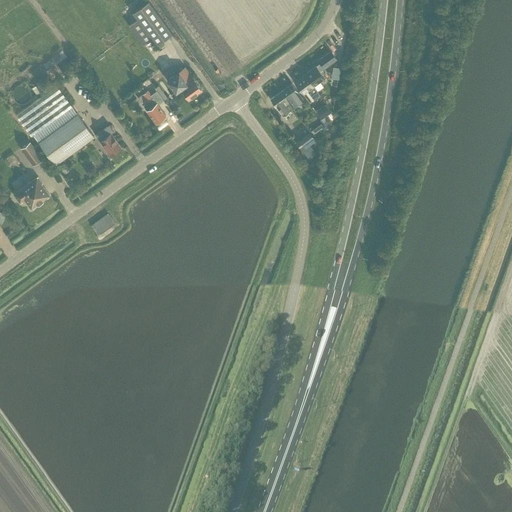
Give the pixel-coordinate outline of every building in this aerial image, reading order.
[(149,0),(132,12),(137,19),(129,25),(143,44),(151,39),(156,45),(173,33),(149,0)] [(316,65),(305,73),(318,90),(323,86),(320,82),(325,78),(323,74),(327,72),(323,67),(336,58),(330,51),(318,60),(320,62),(316,65)] [(178,72),(167,80),(176,91),(181,87),(189,98),(201,89),(184,66),(178,71),(178,72)] [(333,66),(331,78),(339,79),(341,67),(333,66)] [(305,73),(294,81),(304,94),(307,91),(314,100),(321,95),(318,90),(305,73)] [(292,83),(281,91),(292,107),(302,100),(296,92),(297,91),(292,83)] [(34,134),(39,141),(77,113),(72,106),(57,84),(17,114),(31,136),(34,134)] [(147,109),(146,110),(156,122),(166,114),(148,89),(141,94),(146,102),(143,104),(147,109)] [(293,108),(292,107),(281,91),(270,98),(283,116),(293,108)] [(326,103),(315,111),(321,119),(332,111),(326,103)] [(77,113),(39,141),(55,164),(94,136),(77,113)] [(318,119),(309,126),(313,133),(323,126),(318,119)] [(109,123),(95,133),(110,155),(121,147),(111,133),(114,131),(109,123)] [(309,131),(296,142),(310,159),(315,154),(308,146),(313,142),(311,139),(313,137),(309,131)] [(29,141),(21,147),(33,164),(41,157),(29,141)] [(31,208),(50,195),(41,183),(42,182),(37,176),(13,193),(20,202),(24,199),(31,208)] [(115,222),(108,213),(92,225),(98,235),(115,222)]
